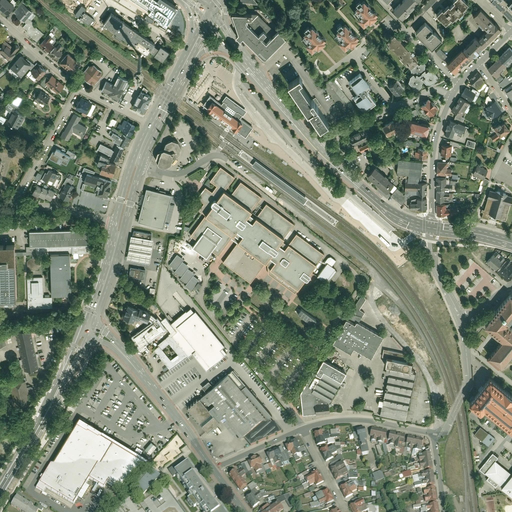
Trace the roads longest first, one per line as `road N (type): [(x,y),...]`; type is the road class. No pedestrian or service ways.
road 1 (tertiary): [(212,469),(132,362),(86,329)]
road 2 (residential): [(433,438),(468,382),(460,318),(507,286)]
road 3 (tertiary): [(86,329),(0,486)]
road 4 (residential): [(78,86),(7,219)]
road 5 (tertiary): [(431,230),(381,207),(313,144)]
road 6 (residential): [(431,230),(434,148),(451,96)]
road 7 (residential): [(433,438),(363,420),(302,429)]
